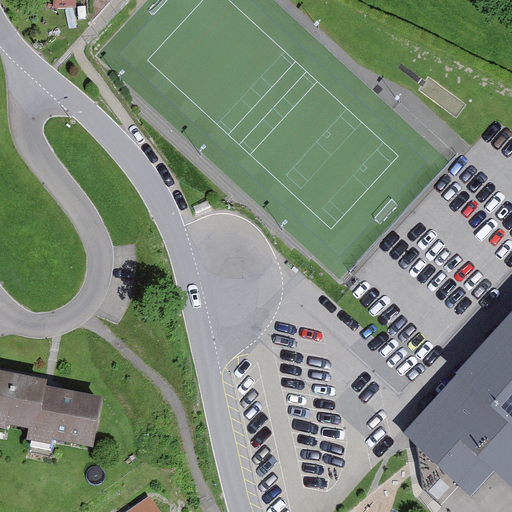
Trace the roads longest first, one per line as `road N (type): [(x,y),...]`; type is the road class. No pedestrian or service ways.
road 1 (residential): [(0,312),(10,322),(45,326),(70,317),(86,306),(98,275),(83,216),(32,147),(22,118),(44,76)]
road 2 (unclassified): [(180,252),(241,511)]
road 3 (residential): [(44,76),(149,181),(180,252)]
